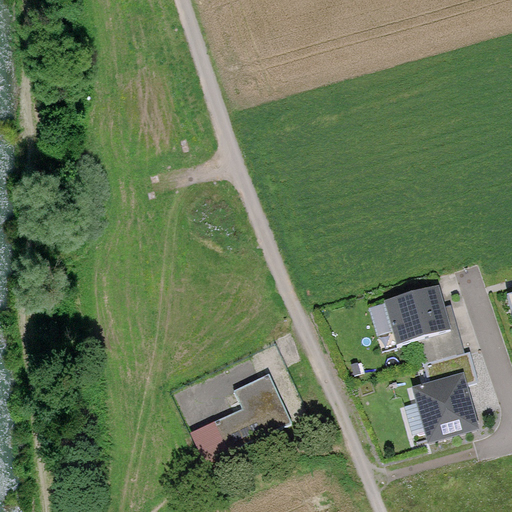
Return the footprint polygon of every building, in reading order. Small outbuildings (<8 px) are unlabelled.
[(511,280),(498,285),(511,332),(511,280)] [(453,333),(437,282),(376,301),(392,352),(417,344),(453,333)] [(460,354),(453,333),(417,344),(423,365),(460,354)] [(460,354),(423,365),(430,387),(467,377),(460,354)] [(485,442),(467,377),(430,387),(405,394),(424,459),(485,442)] [(226,452),(286,425),(266,381),(231,397),(240,416),(214,427),(226,452)]
